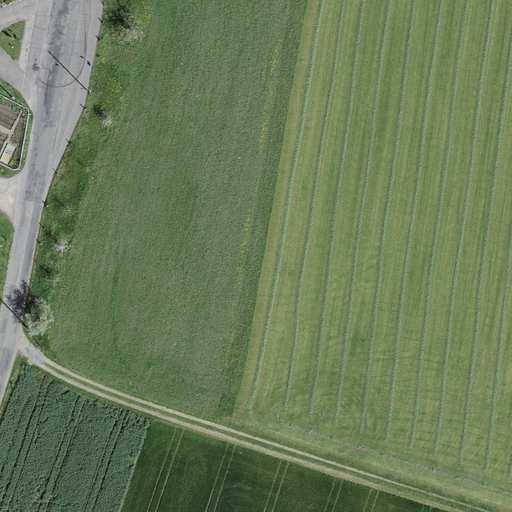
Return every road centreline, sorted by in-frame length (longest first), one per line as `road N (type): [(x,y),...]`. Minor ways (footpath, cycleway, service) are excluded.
road 1 (track): [(451,511),(91,394),(52,375),(11,336)]
road 2 (unclassified): [(0,377),(53,101)]
